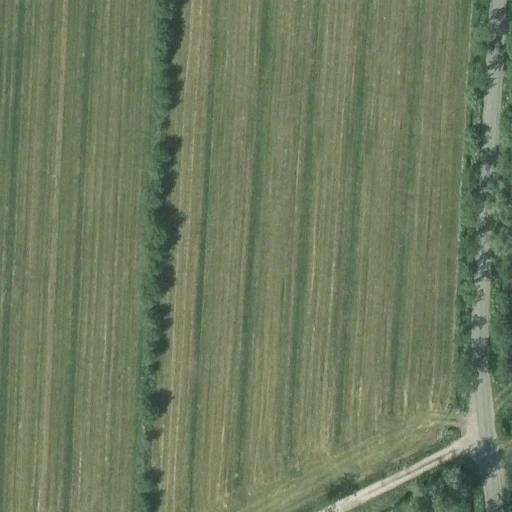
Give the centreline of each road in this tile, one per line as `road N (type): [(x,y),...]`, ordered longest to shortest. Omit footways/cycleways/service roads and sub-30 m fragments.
road 1 (unclassified): [(489,511),(478,433),(492,0)]
road 2 (track): [(479,440),(333,511)]
